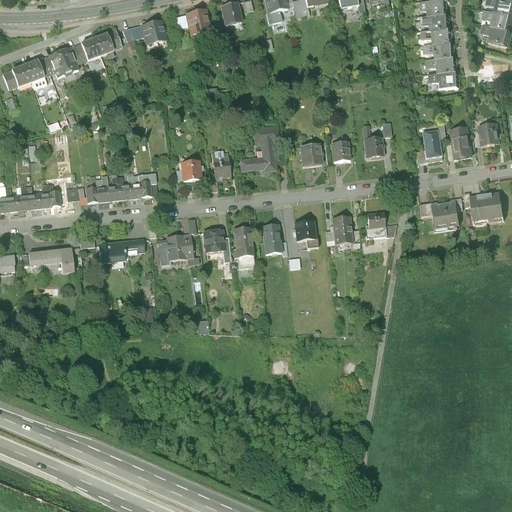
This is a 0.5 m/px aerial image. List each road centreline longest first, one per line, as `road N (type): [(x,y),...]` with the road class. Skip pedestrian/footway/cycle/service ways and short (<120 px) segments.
road 1 (residential): [(0,230),(511,171)]
road 2 (motorway): [(217,511),(0,417)]
road 3 (motorway): [(0,445),(156,511)]
road 4 (tertiary): [(153,0),(0,18)]
